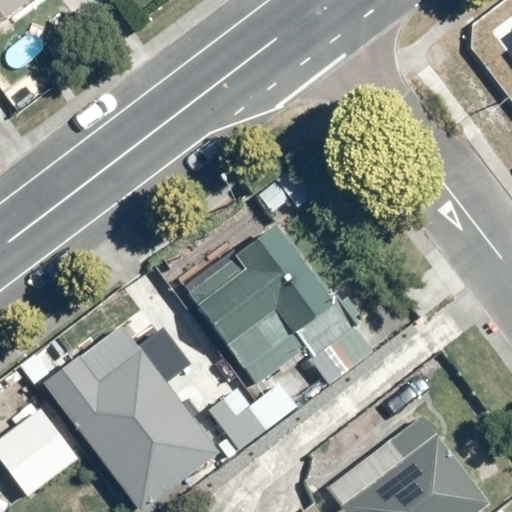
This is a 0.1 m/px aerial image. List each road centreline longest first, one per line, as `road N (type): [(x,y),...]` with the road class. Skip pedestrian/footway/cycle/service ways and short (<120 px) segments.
road 1 (tertiary): [(314,13),(0,251)]
road 2 (residential): [(314,13),(511,292)]
